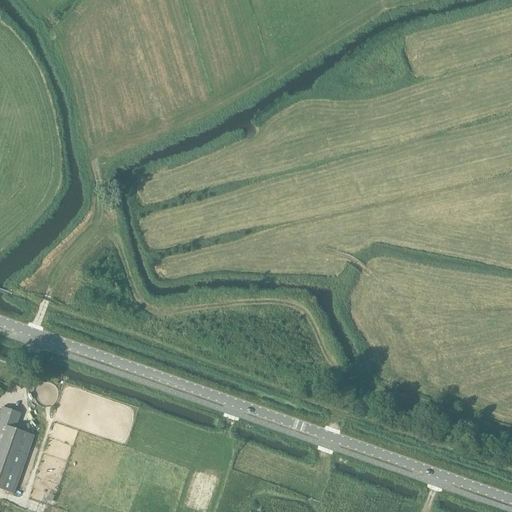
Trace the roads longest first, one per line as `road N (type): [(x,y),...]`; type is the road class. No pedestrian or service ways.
road 1 (track): [(31,0),(53,26),(87,100),(99,210),(137,300),(152,309),(288,303),(310,316),(337,367),(511,431)]
road 2 (tertiary): [(511,500),(0,321)]
road 3 (track): [(0,238),(38,203),(52,173),(36,89),(0,33)]
